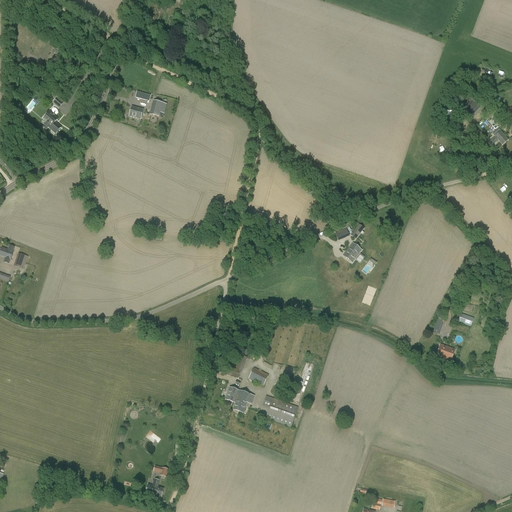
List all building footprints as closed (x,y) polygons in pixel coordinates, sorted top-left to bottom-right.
[(39,83),(44,87),(49,82),(43,78),(39,83)] [(474,93),(477,89),(473,87),(472,88),(466,83),(463,87),(470,91),(470,90),(474,93)] [(135,98),(145,101),(147,95),(137,92),(135,98)] [(470,119),(480,107),(471,98),(460,110),(470,119)] [(59,109),(63,104),(58,99),(53,104),(59,109)] [(27,108),(31,110),(36,103),(33,100),(27,108)] [(163,104),(153,101),(149,115),(159,118),(161,114),(163,104)] [(141,120),(143,110),(132,107),(129,117),(141,120)] [(56,134),(61,128),(55,123),(58,120),(49,113),(44,118),(48,121),(43,128),(46,130),(48,127),(50,129),(49,129),(56,134)] [(502,145),(508,140),(501,132),(499,129),(493,135),(495,137),(489,143),(492,146),(498,141),(502,145)] [(355,239),(361,231),(357,227),(351,235),(355,239)] [(352,263),(361,250),(353,244),(344,256),(352,263)] [(0,249),(0,253),(0,254),(0,255),(6,258),(4,262),(9,264),(10,260),(11,260),(11,258),(13,252),(14,248),(9,246),(8,251),(7,250),(5,250),(2,249),(1,249),(0,249)] [(18,254),(14,266),(23,270),(28,257),(18,254)] [(0,273),(0,278),(10,282),(12,276),(0,272),(0,273)] [(471,327),(474,319),(461,314),(458,322),(471,327)] [(438,335),(443,322),(437,319),(432,332),(438,335)] [(451,362),(455,350),(440,345),(436,357),(451,362)] [(240,373),(240,372),(229,368),(227,375),(237,379),(240,373)] [(263,387),(269,375),(254,368),(249,379),(263,387)] [(233,410),(243,414),(247,403),(252,405),(254,397),(230,388),(225,400),(235,404),(233,410)] [(262,406),(269,409),(265,419),(291,428),(298,408),(266,396),(262,406)] [(145,436),(153,443),(156,440),(159,442),(161,440),(150,430),(145,436)] [(160,476),(167,477),(169,470),(155,466),(153,472),(160,473),(160,476)] [(161,497),(163,489),(157,488),(159,481),(155,480),(153,487),(148,485),(145,493),(161,497)] [(382,500),(374,498),(371,509),(379,511),(382,500)] [(382,506),(394,509),(395,501),(383,499),(382,506)]
